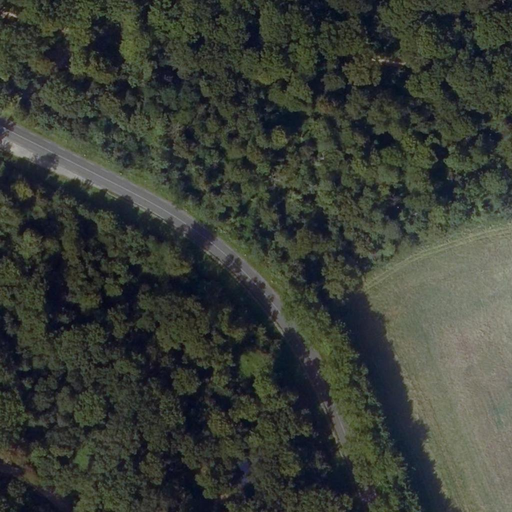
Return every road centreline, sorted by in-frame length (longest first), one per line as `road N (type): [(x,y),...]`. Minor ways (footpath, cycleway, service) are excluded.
road 1 (secondary): [(0,125),(157,206),(240,261),(319,362),(374,511)]
road 2 (track): [(0,9),(103,32),(284,41),(511,79)]
